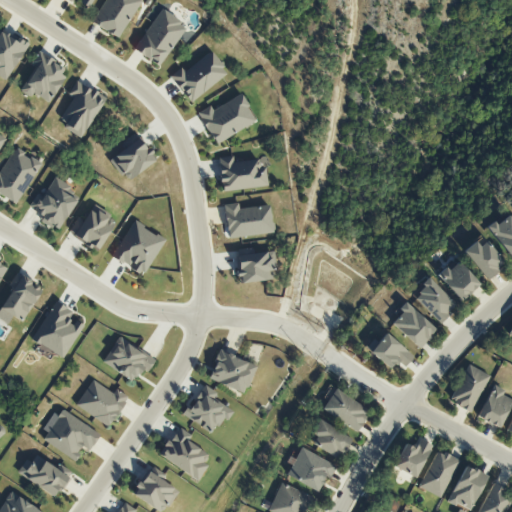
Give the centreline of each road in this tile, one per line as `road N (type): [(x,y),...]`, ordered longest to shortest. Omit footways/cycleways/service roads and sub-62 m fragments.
road 1 (residential): [(79,511),(195,342),(200,210),(183,140),(147,88),(13,0)]
road 2 (residential): [(0,229),(119,306),(263,322),(324,352)]
road 3 (residential): [(337,511),(403,405),(511,293)]
road 4 (residential): [(511,464),(334,358)]
